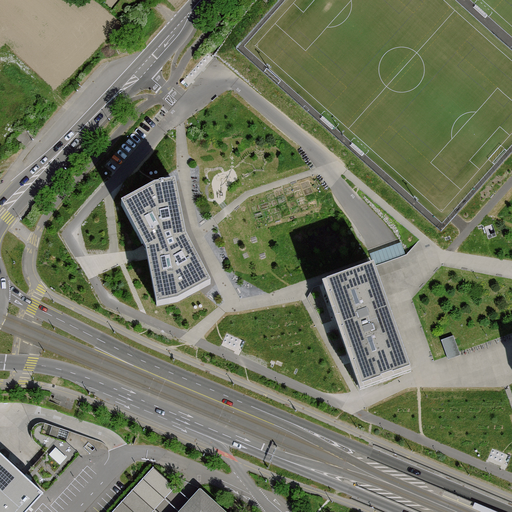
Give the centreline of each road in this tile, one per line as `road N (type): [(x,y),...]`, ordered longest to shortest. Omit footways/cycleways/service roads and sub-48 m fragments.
road 1 (primary): [(272,414),(87,334),(0,286)]
road 2 (residential): [(389,259),(307,143),(231,79),(215,78),(183,106)]
road 3 (primary): [(511,511),(272,414)]
road 4 (primary): [(0,362),(58,368),(184,418)]
road 5 (primary): [(257,449),(399,511)]
road 6 (tertiary): [(257,449),(405,490)]
road 7 (tertiary): [(405,490),(272,414)]
road 8 (unclassified): [(184,418),(283,511)]
road 9 (secondary): [(142,68),(54,158)]
